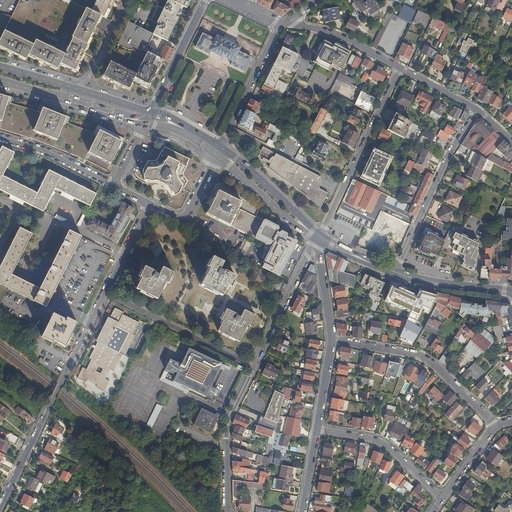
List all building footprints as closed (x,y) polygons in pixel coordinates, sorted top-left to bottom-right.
[(96,0),(91,11),(94,12),(101,16),(104,17),(112,0),(96,0)] [(158,23),(153,34),(162,38),(171,21),(170,20),(178,4),(169,0),(168,0),(157,22),(158,23)] [(260,4),(269,9),(273,0),(272,0),(258,0),(258,1),(260,4)] [(284,14),(305,0),(297,0),(290,5),(290,4),(286,1),(284,5),(277,2),(272,11),(280,14),(284,14)] [(375,1),(374,0),(370,0),(363,5),(360,0),(354,0),(353,1),(354,3),(351,4),(352,6),(353,5),(356,9),(357,8),(360,13),(363,11),(366,15),(369,13),(370,15),(379,10),(374,2),(375,1)] [(454,9),(460,13),(465,4),(462,3),(463,0),(453,0),(457,2),(454,9)] [(495,0),(489,0),(486,7),(494,11),(498,1),(495,0)] [(501,13),(507,0),(502,0),(501,4),(499,3),(496,10),(501,13)] [(171,21),(162,38),(168,41),(179,18),(177,17),(183,6),(178,4),(170,20),(171,21)] [(416,10),(404,4),(398,16),(410,22),(416,10)] [(325,23),(340,20),(337,7),(323,10),(323,14),(323,15),(324,19),(325,23)] [(91,11),(86,9),(72,38),(73,38),(65,55),(36,41),(34,46),(5,32),(0,41),(0,47),(26,60),(29,56),(58,70),(61,64),(76,71),(88,46),(87,45),(101,16),(94,12),(91,11)] [(510,11),(506,9),(502,17),(511,22),(511,20),(511,11),(511,12),(510,11)] [(430,23),(433,18),(418,11),(413,23),(417,25),(420,18),(430,23)] [(382,27),(386,29),(389,22),(382,18),(379,25),(382,27)] [(442,27),(443,23),(435,19),(433,18),(430,23),(429,25),(440,30),(442,27)] [(350,19),(346,27),(354,31),(358,23),(350,19)] [(153,34),(128,22),(117,44),(130,50),(131,50),(132,50),(135,49),(136,48),(141,50),(142,49),(141,49),(143,43),(148,46),(153,34)] [(443,41),(449,30),(450,26),(447,25),(445,29),(440,39),(443,41)] [(372,47),(376,49),(386,29),(382,27),(372,47)] [(244,71),(251,57),(238,51),(240,47),(233,44),(223,39),(217,36),(215,39),(202,33),(195,47),(209,54),(210,50),(216,53),(216,54),(219,55),(219,56),(220,56),(222,57),(223,58),(223,57),(226,59),(226,58),(232,61),(230,65),(244,71)] [(457,44),(461,46),(461,44),(466,34),(463,33),(457,44)] [(466,34),(461,44),(462,45),(460,50),(463,51),(461,53),(465,55),(470,46),(471,46),(474,38),(469,36),(466,34)] [(283,43),(282,47),(283,47),(291,51),(293,47),(290,46),(292,42),(293,38),(287,35),(285,39),(283,43)] [(300,55),(305,44),(298,41),(295,48),(293,52),(299,55),(300,55)] [(341,70),(351,52),(335,44),(334,45),(324,41),(315,59),(313,62),(317,64),(328,70),(331,65),(341,70)] [(402,43),(398,53),(409,59),(413,49),(402,43)] [(424,46),(421,53),(434,60),(436,55),(437,53),(427,47),(428,45),(427,44),(427,45),(425,45),(425,46),(424,46)] [(155,56),(162,59),(168,62),(174,50),(165,45),(160,55),(159,54),(160,53),(157,52),(155,56)] [(283,47),(282,47),(273,64),(275,65),(283,47)] [(290,73),(299,55),(293,52),(291,51),(283,47),(275,65),(283,69),(290,73)] [(154,55),(147,52),(136,73),(110,61),(103,76),(129,88),(133,81),(148,88),(162,59),(155,56),(154,55)] [(357,69),(361,60),(352,55),(347,65),(348,66),(349,65),(357,69)] [(434,60),(431,66),(441,71),(445,63),(440,60),(441,57),(436,55),(434,60)] [(374,65),(365,60),(362,65),(367,68),(366,69),(368,70),(368,68),(371,70),(374,65)] [(273,64),(264,84),(282,93),(286,95),(289,88),(287,87),(287,85),(278,80),(283,69),(275,65),(273,64)] [(378,67),(376,73),(384,77),(387,72),(381,70),(382,69),(378,67)] [(454,70),(450,79),(459,83),(463,75),(454,70)] [(376,73),(372,72),(369,77),(376,81),(377,79),(382,82),(384,77),(376,73)] [(467,86),(472,88),(478,77),(473,74),(469,72),(462,87),(466,88),(467,86)] [(370,76),(365,73),(361,80),(366,82),(370,76)] [(350,86),(353,81),(339,74),(336,79),(342,82),(350,86)] [(479,93),(483,86),(487,79),(479,75),(478,77),(472,88),(469,96),(472,97),(475,92),(476,92),(479,93)] [(342,82),(336,79),(335,82),(329,93),(335,96),(342,82)] [(282,93),(264,84),(262,89),(265,90),(263,94),(270,97),(272,91),(281,96),(282,93)] [(477,98),(486,103),(489,98),(492,93),(486,90),(486,88),(483,86),(479,93),(477,98)] [(313,105),(315,102),(312,101),(315,96),(311,94),(310,96),(299,91),(300,89),(296,87),(294,92),(292,90),(290,94),(313,105)] [(408,108),(413,97),(409,94),(402,91),(396,102),(408,108)] [(425,114),(434,99),(419,91),(415,100),(421,103),(420,105),(422,106),(420,111),(425,114)] [(374,98),(361,92),(355,105),(368,112),(374,98)] [(121,142),(118,149),(119,149),(124,139),(98,126),(94,134),(67,124),(69,118),(40,106),(37,112),(10,104),(12,98),(0,93),(0,95),(8,98),(6,106),(39,116),(43,108),(66,117),(62,125),(95,138),(99,131),(121,142)] [(73,147),(88,153),(110,164),(118,149),(121,142),(99,131),(95,138),(62,125),(66,117),(43,108),(39,116),(6,106),(8,98),(0,95),(0,120),(19,127),(34,131),(53,139),(73,147)] [(500,109),(503,103),(499,101),(501,97),(497,95),(496,97),(493,95),(489,103),(500,109)] [(260,104),(250,99),(245,110),(255,115),(256,115),(257,113),(260,114),(260,113),(261,113),(261,112),(257,110),(260,104)] [(445,107),(436,102),(430,113),(435,116),(436,113),(441,116),(445,107)] [(314,109),(319,112),(321,109),(322,106),(317,103),(314,109)] [(458,108),(454,106),(448,115),(457,120),(461,111),(458,109),(458,108)] [(511,122),(511,109),(511,110),(509,107),(503,114),(511,122)] [(312,125),(309,132),(314,134),(315,131),(317,132),(327,112),(324,110),(321,109),(319,112),(312,125)] [(351,113),(349,118),(356,122),(358,123),(361,118),(359,117),(362,113),(355,109),(352,114),(351,113)] [(468,111),(466,109),(460,120),(464,122),(469,114),(468,111)] [(255,115),(245,110),(242,116),(238,125),(262,137),(263,137),(268,129),(270,124),(264,122),(261,129),(252,125),(253,124),(251,123),(252,122),(253,122),(254,121),(253,120),(255,115)] [(403,118),(397,114),(388,131),(403,138),(406,131),(411,122),(403,118)] [(511,122),(503,114),(501,115),(511,125),(511,122)] [(80,157),(85,160),(88,153),(73,147),(53,139),(34,131),(19,127),(0,120),(0,129),(6,131),(33,139),(39,141),(80,158),(80,157)] [(485,140),(493,131),(481,120),(477,120),(461,145),(469,149),(472,151),(474,152),(479,147),(476,145),(476,141),(478,139),(478,136),(480,135),(485,140)] [(458,131),(463,124),(458,121),(453,128),(458,131)] [(270,124),(268,129),(276,133),(279,129),(270,124)] [(443,132),(449,135),(450,133),(452,134),(455,129),(447,125),(443,132)] [(267,139),(265,144),(274,148),(276,143),(282,131),(279,129),(276,133),(272,141),(269,139),(267,139)] [(342,144),(351,148),(355,141),(356,141),(359,134),(349,129),(343,142),(342,144)] [(378,138),(386,142),(390,133),(382,129),(378,138)] [(435,135),(425,130),(422,136),(432,141),(435,135)] [(443,132),(440,130),(437,136),(446,140),(447,139),(449,135),(443,132)] [(304,139),(288,131),(285,136),(301,144),(304,139)] [(494,151),(496,149),(503,141),(493,131),(485,140),(479,147),(474,152),(477,154),(486,159),(491,154),(492,153),(494,151)] [(508,161),(511,156),(511,148),(503,141),(496,149),(505,157),(505,158),(508,161)] [(328,147),(319,143),(316,150),(314,149),(311,155),(324,160),(326,155),(325,154),(328,147)] [(3,175),(15,153),(3,147),(0,151),(0,188),(13,196),(43,211),(55,188),(90,205),(96,193),(49,170),(38,193),(3,175)] [(167,148),(163,147),(161,151),(160,151),(156,159),(154,161),(146,161),(142,169),(145,169),(147,165),(155,164),(158,162),(162,155),(162,156),(164,152),(168,154),(170,150),(167,148)] [(269,164),(268,168),(307,197),(316,204),(321,207),(328,194),(319,189),(314,186),(317,180),(320,181),(321,177),(291,162),(263,147),(261,151),(259,154),(256,152),(256,153),(256,154),(256,155),(256,156),(257,157),(260,159),(269,164)] [(434,154),(424,149),(420,156),(421,157),(430,161),(434,154)] [(178,154),(170,150),(168,154),(176,158),(178,154)] [(381,176),(383,177),(388,167),(386,166),(391,157),(375,150),(371,159),(369,158),(365,169),(366,169),(362,179),(378,186),(379,184),(378,184),(381,176)] [(477,154),(474,152),(472,151),(469,157),(475,160),(477,154)] [(148,182),(149,181),(155,181),(162,166),(168,154),(164,152),(162,156),(162,155),(158,162),(155,164),(147,165),(145,169),(142,169),(143,181),(147,180),(148,182)] [(155,181),(163,185),(165,181),(176,159),(176,158),(168,154),(162,166),(155,181)] [(181,186),(182,188),(186,180),(182,175),(182,171),(186,163),(188,158),(186,157),(178,154),(176,158),(183,161),(181,165),(182,165),(178,172),(179,176),(183,182),(181,186)] [(305,158),(297,154),(295,159),(302,163),(305,158)] [(488,160),(486,159),(477,154),(475,160),(469,157),(466,156),(463,161),(468,164),(470,165),(472,166),(478,168),(482,171),(488,160)] [(511,165),(510,164),(504,162),(504,163),(495,158),(491,154),(486,159),(488,160),(511,173),(511,165)] [(421,157),(417,164),(425,168),(427,169),(430,162),(430,161),(421,157)] [(176,186),(171,192),(173,196),(183,189),(182,188),(181,186),(183,182),(179,176),(178,172),(182,165),(181,165),(183,161),(176,158),(176,159),(165,181),(176,186)] [(417,164),(409,160),(404,170),(409,173),(413,164),(413,165),(414,165),(413,167),(423,172),(425,168),(417,164)] [(472,166),(467,177),(477,182),(482,171),(478,168),(472,166)] [(422,184),(428,187),(434,176),(427,173),(425,177),(422,184)] [(463,190),(468,181),(458,176),(457,179),(456,178),(453,185),(463,190)] [(171,192),(176,186),(165,181),(163,185),(165,186),(169,191),(170,192),(171,192)] [(381,192),(357,182),(355,188),(354,188),(350,197),(347,204),(358,209),(359,208),(372,213),(381,192)] [(206,215),(247,235),(247,234),(256,216),(257,215),(259,211),(237,194),(223,183),(216,185),(209,198),(213,201),(211,207),(206,215)] [(418,192),(425,195),(428,187),(422,184),(421,184),(418,192)] [(461,197),(450,191),(445,202),(457,207),(461,197)] [(415,199),(421,203),(425,195),(418,192),(415,199)] [(382,204),(403,214),(407,206),(385,196),(382,204)] [(411,207),(418,210),(421,203),(415,199),(411,207)] [(114,243),(134,209),(123,203),(109,227),(92,217),(86,226),(114,243)] [(246,236),(247,235),(206,215),(211,207),(209,206),(205,215),(217,222),(222,224),(233,230),(240,233),(246,236)] [(505,207),(501,206),(497,216),(503,217),(505,207)] [(408,214),(414,217),(415,217),(418,210),(411,207),(408,214)] [(443,207),(438,218),(447,222),(452,211),(443,207)] [(247,234),(254,238),(257,232),(263,220),(256,216),(247,234)] [(279,226),(264,218),(263,220),(278,227),(279,226)] [(511,219),(509,219),(507,232),(500,231),(499,242),(501,241),(511,237),(511,219)] [(262,267),(279,275),(279,274),(282,270),(296,241),(296,240),(289,237),(288,237),(287,236),(287,233),(282,230),(279,232),(277,231),(279,227),(278,227),(263,220),(257,232),(254,238),(269,245),(270,245),(269,247),(270,247),(272,248),(265,261),(264,263),(262,267)] [(463,229),(452,226),(445,239),(443,244),(449,247),(449,245),(453,247),(455,247),(454,249),(465,255),(464,258),(463,259),(465,260),(463,264),(471,268),(472,260),(477,256),(478,254),(476,253),(478,249),(476,249),(479,244),(478,244),(473,241),(467,238),(461,236),(460,235),(463,229)] [(0,266),(0,284),(8,289),(47,309),(83,239),(70,232),(41,289),(11,274),(18,261),(24,249),(32,234),(20,227),(0,266)] [(443,244),(445,239),(436,236),(436,235),(427,230),(418,250),(426,253),(426,252),(437,257),(437,254),(438,255),(441,248),(443,246),(443,244)] [(254,238),(253,239),(268,246),(269,245),(254,238)] [(282,270),(279,274),(281,275),(283,271),(297,241),(296,241),(282,270)] [(490,270),(489,279),(490,279),(498,280),(500,280),(500,278),(500,266),(500,257),(501,254),(501,241),(499,242),(492,244),(493,248),(497,247),(496,268),(495,268),(495,269),(493,269),(493,265),(492,264),(492,262),(491,262),(491,249),(484,249),(485,255),(485,262),(485,269),(490,270)] [(263,263),(264,263),(265,261),(272,248),(270,247),(264,261),(263,263)] [(452,252),(464,258),(465,255),(454,249),(452,252)] [(339,271),(344,260),(329,253),(326,255),(330,281),(343,285),(353,288),(358,277),(339,271)] [(220,270),(224,263),(219,259),(213,257),(208,267),(210,268),(201,285),(224,297),(230,286),(228,286),(231,279),(233,280),(235,276),(224,271),(224,272),(220,270)] [(511,279),(511,259),(507,258),(506,267),(500,266),(500,278),(511,279)] [(481,269),(481,278),(489,279),(490,270),(485,269),(485,262),(482,262),(482,269),(481,269)] [(311,265),(300,286),(303,288),(305,284),(307,285),(304,291),(309,294),(320,299),(315,265),(311,265)] [(145,266),(143,270),(145,271),(142,278),(136,288),(158,299),(166,282),(168,283),(174,272),(163,267),(159,274),(155,273),(156,271),(145,266)] [(384,283),(365,274),(360,284),(364,285),(363,288),(371,291),(370,293),(378,297),(384,283)] [(0,304),(8,289),(0,284),(0,304)] [(343,285),(334,287),(336,297),(345,296),(343,285)] [(395,294),(387,290),(382,302),(391,305),(393,300),(394,301),(395,299),(394,298),(395,294)] [(442,294),(437,293),(434,302),(437,303),(438,303),(446,307),(447,305),(448,304),(454,308),(458,314),(460,303),(460,300),(449,297),(450,296),(442,294)] [(297,298),(294,303),(302,307),(305,300),(307,301),(308,297),(302,294),(300,297),(301,297),(300,299),(297,298)] [(415,296),(410,295),(410,296),(407,294),(403,302),(411,305),(415,296)] [(364,302),(359,297),(357,297),(366,313),(370,313),(371,313),(364,302)] [(338,311),(334,311),(335,318),(343,317),(343,313),(347,312),(345,299),(336,300),(338,311)] [(423,303),(416,299),(414,305),(415,305),(420,308),(422,304),(423,303)] [(501,303),(485,300),(487,306),(487,308),(492,309),(491,310),(493,310),(492,311),(493,312),(494,310),(495,310),(497,317),(501,316),(500,310),(501,310),(501,303)] [(295,309),(292,314),(299,317),(301,314),(299,313),(302,307),(294,303),(292,307),(295,309)] [(424,329),(433,334),(439,325),(434,322),(434,321),(433,320),(435,315),(439,311),(447,318),(451,312),(446,307),(438,303),(437,303),(435,308),(429,318),(424,329)] [(466,303),(460,303),(458,314),(460,316),(464,312),(466,313),(484,316),(484,314),(489,313),(487,308),(487,306),(481,308),(480,305),(477,304),(477,305),(476,305),(476,304),(470,303),(470,304),(469,304),(469,303),(466,303)] [(508,303),(501,303),(501,310),(500,310),(501,316),(501,318),(502,325),(506,324),(504,317),(503,316),(507,315),(507,316),(511,330),(511,308),(511,306),(508,303)] [(431,308),(422,304),(420,308),(415,305),(412,313),(425,320),(431,308)] [(120,352),(128,356),(131,351),(144,325),(146,326),(148,323),(142,320),(138,318),(137,320),(134,319),(134,318),(133,318),(131,317),(130,317),(130,316),(129,316),(127,315),(126,315),(126,314),(125,314),(121,312),(122,310),(114,306),(113,306),(113,307),(111,310),(138,326),(130,341),(107,318),(106,320),(108,321),(100,337),(98,336),(87,356),(89,357),(84,367),(81,365),(75,375),(83,379),(84,379),(85,377),(95,383),(94,384),(94,385),(102,389),(107,379),(103,377),(108,367),(112,369),(120,352)] [(227,309),(224,313),(226,314),(223,321),(218,331),(239,342),(248,325),(250,326),(255,315),(244,310),(240,317),(237,316),(237,314),(227,309)] [(111,310),(107,318),(130,341),(138,326),(111,310)] [(400,312),(394,310),(391,317),(397,318),(400,312)] [(66,348),(77,324),(50,312),(39,336),(66,348)] [(352,337),(361,338),(363,329),(357,327),(357,324),(357,321),(358,315),(356,315),(352,337)] [(96,335),(98,336),(100,337),(108,321),(106,320),(104,319),(96,335)] [(405,321),(401,320),(401,322),(389,319),(388,325),(400,327),(403,327),(405,321)] [(368,323),(367,330),(374,332),(374,333),(379,334),(381,323),(371,321),(371,324),(368,323)] [(317,334),(316,322),(314,322),(308,323),(305,323),(306,336),(317,334)] [(346,325),(336,323),(338,332),(340,335),(345,336),(346,325)] [(464,338),(469,342),(471,339),(474,335),(463,324),(461,328),(466,333),(463,335),(465,337),(464,338)] [(511,336),(504,338),(500,325),(499,326),(496,326),(493,327),(499,345),(506,343),(511,340),(511,336)] [(486,346),(487,348),(492,342),(479,331),(475,335),(476,336),(482,342),(486,346)] [(441,339),(437,336),(430,347),(439,353),(442,348),(437,345),(441,339)] [(475,342),(472,339),(471,340),(482,349),(484,351),(487,348),(486,346),(483,350),(479,346),(482,342),(476,336),(476,340),(475,342)] [(277,349),(286,352),(289,346),(290,343),(280,340),(277,349)] [(318,349),(319,341),(310,340),(308,348),(318,349)] [(207,396),(211,386),(220,369),(221,366),(222,364),(189,348),(181,367),(178,365),(179,363),(177,362),(170,359),(165,369),(174,373),(175,371),(178,372),(174,381),(206,397),(207,396)] [(341,356),(340,362),(347,363),(348,358),(349,358),(351,349),(341,348),(340,356),(341,356)] [(316,359),(317,350),(307,349),(306,357),(316,359)] [(365,370),(371,371),(372,368),(371,368),(373,357),(364,356),(363,362),(361,362),(361,366),(365,367),(365,370)] [(495,366),(500,361),(497,358),(492,363),(495,366)] [(305,368),(313,370),(314,365),(315,365),(316,361),(306,359),(305,366),(305,368)] [(396,363),(389,361),(386,374),(395,377),(400,363),(397,362),(396,363)] [(386,363),(382,362),(382,363),(376,362),(373,371),(377,372),(376,373),(384,375),(386,364),(386,363)] [(474,362),(467,370),(472,375),(476,379),(484,372),(474,362)] [(292,368),(304,371),(312,372),(313,370),(305,368),(305,366),(293,363),(292,368)] [(262,374),(276,380),(277,376),(279,371),(273,368),(274,367),(267,364),(262,374)] [(348,367),(338,365),(337,373),(347,375),(348,367)] [(416,380),(421,371),(412,366),(409,365),(405,375),(416,380)] [(504,374),(506,377),(508,374),(511,372),(505,366),(503,368),(506,371),(504,374)] [(292,368),(289,368),(289,373),(303,376),(303,379),(312,381),(314,373),(304,371),(292,368)] [(169,372),(165,370),(160,380),(183,391),(183,392),(187,394),(190,390),(166,378),(169,372)] [(428,374),(421,370),(421,371),(416,380),(415,380),(422,384),(428,374)] [(472,375),(467,370),(461,375),(466,380),(472,375)] [(426,383),(425,383),(421,388),(423,390),(425,387),(426,388),(435,378),(432,376),(426,383)] [(348,379),(337,377),(334,395),(345,397),(348,379)] [(483,378),(475,386),(481,392),(488,385),(483,380),(484,379),(483,378)] [(312,383),(302,382),(302,386),(300,386),(300,390),(301,390),(310,391),(312,383)] [(207,396),(211,398),(213,392),(216,394),(218,390),(211,386),(207,396)] [(434,387),(430,391),(434,394),(433,396),(435,398),(436,397),(439,399),(442,395),(434,387)] [(494,389),(485,399),(491,405),(499,397),(494,392),(496,391),(494,389)] [(275,391),(264,418),(277,423),(279,416),(283,399),(283,397),(284,395),(275,391)] [(457,398),(450,392),(445,397),(444,396),(442,399),(450,406),(457,398)] [(342,410),(344,400),(332,398),(331,408),(342,410)] [(444,414),(451,421),(462,408),(456,402),(444,414)] [(9,412),(0,403),(0,420),(0,421),(9,412)] [(30,421),(32,418),(17,405),(14,408),(16,410),(15,412),(23,419),(25,417),(30,421)] [(152,429),(163,407),(157,405),(146,426),(152,429)] [(298,419),(300,419),(301,414),(303,414),(304,408),(296,407),(296,408),(291,407),(289,417),(298,419)] [(218,417),(202,409),(194,425),(210,433),(218,417)] [(332,420),(343,422),(344,417),(338,416),(339,412),(330,411),(329,418),(332,419),(332,420)] [(383,420),(392,422),(394,413),(385,411),(383,420)] [(236,415),(232,424),(236,425),(246,429),(250,421),(236,415)] [(261,416),(255,432),(274,438),(275,432),(276,428),(277,423),(264,418),(261,416)] [(298,419),(289,417),(287,417),(287,419),(288,419),(287,422),(286,422),(285,431),(292,432),(293,427),(297,428),(298,419)] [(363,417),(361,427),(372,429),(374,419),(363,417)] [(361,419),(352,418),(351,426),(360,428),(361,419)] [(480,427),(473,422),(467,430),(474,435),(480,427)] [(404,440),(406,435),(409,429),(395,423),(389,435),(398,439),(398,438),(404,440)] [(51,433),(56,436),(61,426),(56,424),(51,433)] [(243,437),(247,438),(248,434),(243,432),(246,429),(236,425),(233,433),(243,437)] [(13,435),(8,432),(4,438),(15,445),(19,438),(13,435)] [(239,449),(246,451),(248,444),(249,444),(253,445),(254,440),(247,438),(243,437),(233,433),(232,432),(232,438),(237,440),(241,442),(239,449)] [(287,447),(290,435),(284,434),(281,433),(279,441),(279,443),(279,445),(287,447)] [(402,444),(411,448),(415,439),(406,435),(404,440),(402,444)] [(466,436),(463,435),(457,443),(465,448),(470,441),(465,438),(466,436)] [(504,436),(495,444),(499,448),(508,440),(504,436)] [(0,439),(0,451),(3,454),(4,451),(5,452),(8,447),(9,443),(10,443),(1,438),(0,439)] [(45,450),(53,454),(58,443),(50,439),(45,450)] [(329,457),(333,458),(333,454),(332,454),(333,445),(325,443),(323,453),(324,453),(323,457),(329,457)] [(353,456),(358,457),(359,448),(355,447),(355,445),(346,443),(344,452),(350,453),(353,453),(353,456)] [(363,459),(366,444),(360,443),(359,448),(358,457),(357,465),(362,466),(363,459)] [(423,449),(415,443),(410,451),(418,457),(423,449)] [(271,450),(271,451),(279,452),(279,449),(277,448),(278,445),(273,444),(272,444),(271,450)] [(450,454),(456,458),(460,453),(461,454),(464,450),(456,444),(453,448),(452,447),(451,448),(452,449),(449,453),(450,454)] [(232,447),(232,452),(241,455),(241,454),(251,458),(252,453),(246,451),(239,449),(232,447)] [(495,466),(502,456),(496,452),(493,450),(486,459),(495,466)] [(269,458),(268,463),(279,465),(279,460),(281,461),(282,456),(280,456),(280,453),(279,452),(271,451),(269,458)] [(370,460),(369,460),(368,465),(379,469),(379,468),(381,464),(379,464),(383,455),(373,451),(370,460)] [(40,458),(51,463),(54,458),(43,452),(40,457),(40,458)] [(450,468),(457,459),(456,458),(450,454),(443,463),(450,468)] [(323,457),(322,456),(321,460),(322,461),(321,469),(324,470),(324,467),(329,468),(330,462),(328,462),(329,457),(323,457)] [(424,459),(419,456),(415,461),(425,468),(428,463),(423,460),(424,459)] [(49,467),(51,463),(40,458),(38,461),(49,467)] [(433,459),(426,469),(430,472),(437,462),(433,459)] [(382,460),(381,464),(379,468),(387,472),(390,464),(382,460)] [(482,461),(480,464),(486,469),(489,466),(482,461)] [(349,464),(345,463),(344,471),(353,472),(354,466),(349,465),(349,464)] [(486,469),(480,464),(474,472),(479,476),(480,475),(484,478),(487,475),(482,471),(483,471),(490,476),(492,473),(486,469)] [(293,468),(282,466),(279,479),(292,481),(293,477),(292,477),(293,468)] [(319,482),(330,484),(332,471),(324,470),(321,469),(319,482)] [(446,475),(438,469),(433,476),(441,481),(446,475)] [(41,470),(39,475),(37,479),(38,480),(45,483),(46,484),(48,479),(53,481),(55,477),(41,470)] [(67,483),(73,474),(64,470),(60,479),(67,483)] [(403,477),(396,471),(389,481),(396,486),(403,477)] [(37,479),(36,479),(32,477),(28,486),(32,488),(31,490),(34,492),(39,483),(37,481),(38,480),(37,479)] [(291,486),(292,481),(279,479),(278,479),(276,489),(288,491),(289,486),(291,486)] [(233,497),(241,497),(241,486),(238,486),(238,481),(233,480),(233,497)] [(404,480),(399,487),(402,489),(403,487),(406,490),(407,488),(410,491),(413,487),(404,480)] [(463,488),(470,493),(474,486),(467,481),(463,488)] [(329,493),(330,484),(319,482),(317,491),(329,493)] [(422,488),(418,484),(414,489),(411,494),(411,495),(412,495),(416,499),(413,502),(418,507),(425,500),(420,496),(421,495),(418,492),(422,488)] [(461,498),(466,501),(471,493),(470,493),(463,488),(458,495),(461,498)] [(344,499),(351,500),(352,491),(346,490),(344,499)] [(34,499),(25,494),(20,503),(24,505),(26,506),(30,508),(34,499)] [(326,495),(321,495),(320,499),(316,498),(315,503),(316,503),(316,505),(324,506),(326,495)] [(74,506),(78,499),(72,496),(68,502),(74,506)] [(233,497),(233,501),(237,502),(237,506),(239,506),(239,510),(249,511),(250,498),(241,497),(233,497)] [(289,503),(290,500),(284,498),(282,507),(292,508),(293,504),(289,503)] [(471,511),(473,509),(461,501),(454,510),(457,511),(471,511)]
